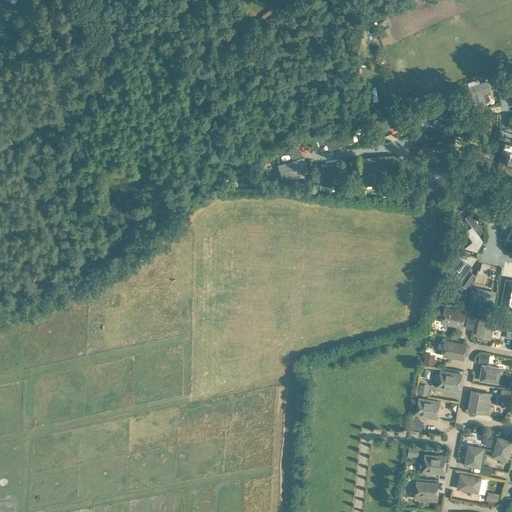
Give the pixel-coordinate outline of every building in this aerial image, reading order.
[(491,91),(488,80),(468,86),(477,111),(488,107),(484,94),(491,91)] [(419,113),(418,119),(437,124),(438,118),(443,119),(445,112),(447,104),(438,101),(437,104),(431,103),(430,107),(421,105),(419,112),(419,113)] [(392,113),(375,120),(381,132),(400,125),(398,118),(395,119),(392,113)] [(493,115),(476,114),(474,134),(491,136),(492,118),(493,115)] [(355,134),(353,128),(325,138),(327,144),(332,142),(335,148),(355,141),(353,135),(355,134)] [(503,148),(496,173),(511,178),(511,159),(509,159),(511,150),(511,145),(511,144),(507,143),(505,149),(503,148)] [(292,160),(279,164),(283,178),(307,171),(303,157),(301,150),(304,149),(303,144),(290,149),(292,156),(292,160)] [(426,144),(421,153),(444,168),(450,159),(426,144)] [(467,160),(490,167),(495,153),(486,150),(484,154),(470,150),(467,160)] [(396,174),(395,154),(367,156),(368,171),(382,170),(383,175),(396,174)] [(335,184),(332,164),(318,167),(321,186),(335,184)] [(367,167),(352,169),(354,182),(365,180),(365,184),(374,183),(373,179),(368,180),(367,167)] [(472,225),(465,231),(473,240),(465,247),(477,250),(483,240),(479,234),(484,230),(471,211),(465,215),(472,225)] [(451,266),(465,275),(471,265),(458,255),(459,253),(452,249),(444,261),(451,266)] [(511,276),(504,275),(499,305),(511,307),(511,276)] [(473,306),(493,310),(497,291),(476,287),(476,290),(471,289),(469,301),(473,302),(473,306)] [(442,320),(442,323),(463,327),(466,311),(445,306),(442,320)] [(495,320),(480,316),(475,335),(491,339),(495,320)] [(445,339),(443,356),(464,360),(467,342),(445,339)] [(479,380),(501,384),(503,367),(492,365),(492,364),(488,364),(490,354),(480,353),(478,363),(487,364),(482,363),(479,380)] [(463,372),(441,368),(437,388),(458,391),(463,372)] [(487,391),(471,389),(467,410),(470,412),(480,414),(483,414),(487,391)] [(441,400),(419,396),(415,414),(437,418),(441,400)] [(491,456),(507,461),(511,445),(511,439),(497,435),(491,456)] [(464,465),(480,468),(485,447),(468,443),(464,465)] [(424,453),(423,472),(445,474),(447,455),(424,453)] [(482,477),(460,472),(457,488),(479,493),(482,477)] [(437,501),(439,481),(416,479),(414,499),(437,501)] [(502,492),(504,484),(492,482),(490,490),(502,492)]
